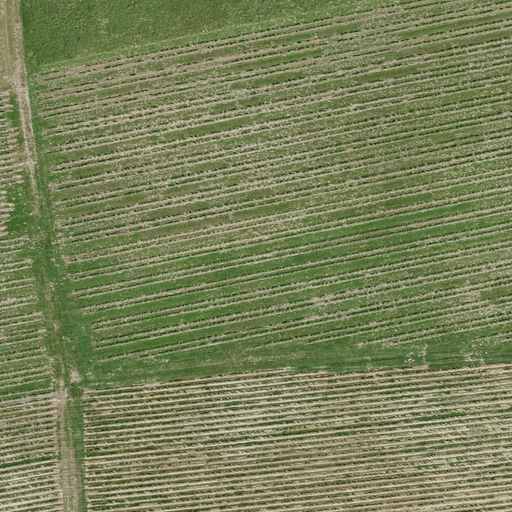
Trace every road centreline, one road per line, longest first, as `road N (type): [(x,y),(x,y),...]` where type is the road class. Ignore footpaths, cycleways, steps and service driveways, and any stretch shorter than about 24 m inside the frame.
road 1 (track): [(78,511),(66,341),(18,0)]
road 2 (track): [(511,352),(68,370)]
